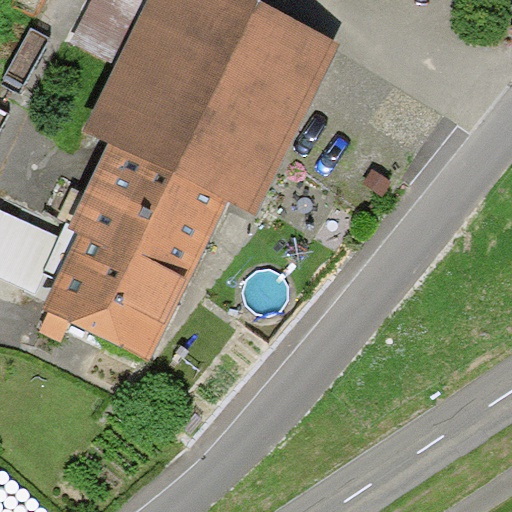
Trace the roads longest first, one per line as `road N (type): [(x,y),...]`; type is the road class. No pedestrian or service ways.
road 1 (unclassified): [(511,125),(299,392),(160,511)]
road 2 (tertiary): [(323,511),(511,390)]
